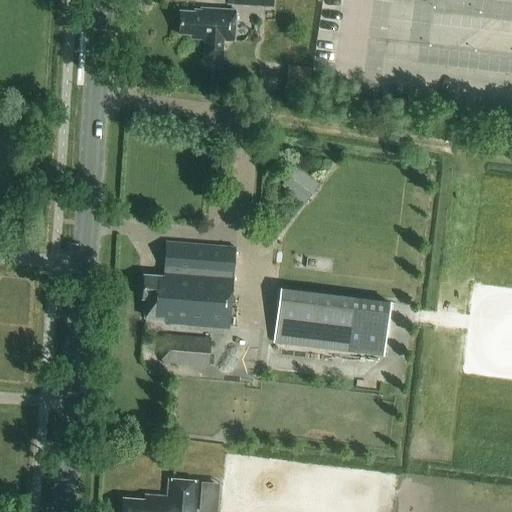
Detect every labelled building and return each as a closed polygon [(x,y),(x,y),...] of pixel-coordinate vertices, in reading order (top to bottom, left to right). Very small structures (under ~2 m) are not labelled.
[(221,57),(222,40),(234,41),(236,11),(201,9),(201,13),(180,12),(179,34),(192,35),(191,39),(205,39),(204,56),(221,57)] [(288,64),(284,98),(308,101),(312,67),(288,64)] [(293,193),(308,174),(296,166),(282,184),(293,193)] [(235,247),(166,242),(163,276),(144,275),(142,298),(146,298),(145,317),(170,319),(170,323),(229,327),(235,247)] [(383,357),(391,302),(281,287),(273,342),(383,357)] [(207,367),(209,338),(165,334),(162,362),(207,367)] [(194,511),(197,481),(169,479),(167,497),(145,495),(145,500),(123,498),(121,511),(194,511)]
